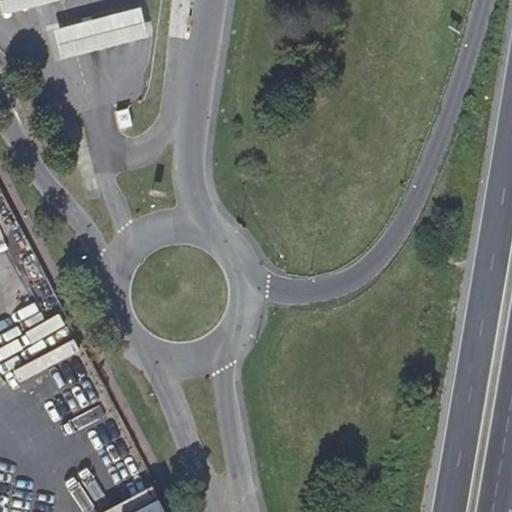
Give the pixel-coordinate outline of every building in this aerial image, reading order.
[(0,0),(0,21),(0,22),(58,7),(56,0),(0,0)] [(138,17),(51,39),(58,68),(145,45),(138,17)] [(124,120),(115,122),(119,138),(128,135),(124,120)] [(115,122),(100,126),(104,142),(119,138),(115,122)] [(162,511),(156,501),(135,511),(162,511)]
